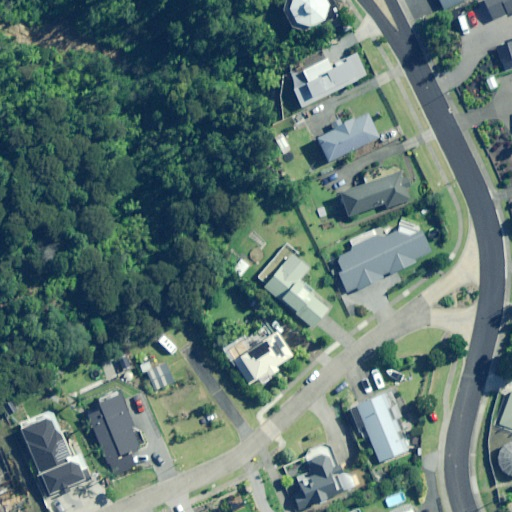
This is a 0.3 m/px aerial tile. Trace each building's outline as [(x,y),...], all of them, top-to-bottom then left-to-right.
[(329,5),(325,0),(292,0),(289,9),(296,20),(311,27),(325,19),(329,5)] [(439,0),(444,9),(463,0),(439,0)] [(511,0),(484,0),(492,20),(511,11),(511,0)] [(315,96),(365,73),(356,53),(330,65),(328,59),(287,77),(301,107),(317,99),(315,96)] [(328,162),(379,137),(367,114),(317,139),(328,162)] [(386,208),(411,200),(401,173),(339,194),(347,217),(384,204),(386,208)] [(342,272),(337,274),(347,294),(384,277),(383,275),(389,272),(390,275),(415,263),(413,260),(430,253),(418,227),(403,220),(400,225),(394,228),(393,225),(381,230),(383,233),(377,236),(374,230),(349,241),(353,250),(335,258),(342,272)] [(273,275),(267,270),(258,280),(265,286),(263,289),(277,302),(280,300),(312,329),(328,311),(297,282),(308,270),(291,255),(273,275)] [(241,278),(250,266),(241,259),(232,271),(241,278)] [(274,368),(292,357),(277,333),(239,357),(254,381),(265,374),(267,377),(277,372),(274,368)] [(175,382),(166,361),(146,370),(155,391),(175,382)] [(379,463),(407,451),(384,395),(349,410),(361,439),(368,436),(379,463)] [(129,453),(139,449),(119,396),(97,404),(91,421),(111,476),(134,467),(129,453)] [(80,453),(71,456),(52,407),(18,420),(48,498),(91,482),(80,453)] [(511,442),(510,442),(504,445),(500,450),(497,456),(497,465),(501,471),(509,476),(511,476),(511,442)] [(298,511),(343,493),(325,447),(304,456),(313,476),(297,482),(302,493),(293,497),(298,511)] [(0,495),(15,490),(0,451),(0,495)]
